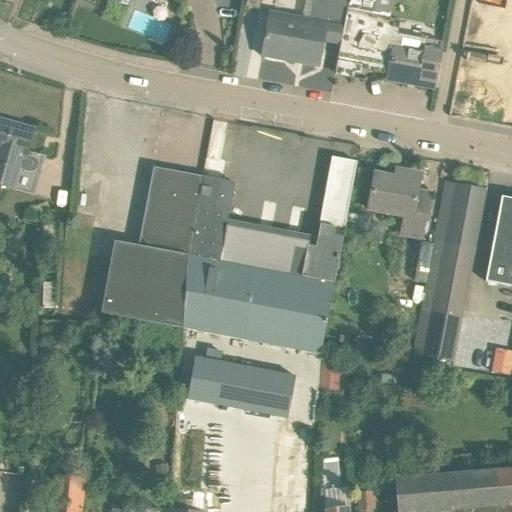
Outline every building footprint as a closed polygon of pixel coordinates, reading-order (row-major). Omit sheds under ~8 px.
[(259,9),(261,0),(246,0),(245,7),(259,9)] [(340,45),(348,0),(305,0),(302,19),(270,13),(262,57),(318,67),(323,41),(340,45)] [(426,40),(397,34),(400,21),(389,19),(393,0),(348,0),(340,45),(335,70),(361,75),(363,64),(389,70),(387,80),(433,89),(440,53),(424,50),(426,40)] [(0,120),(0,185),(14,190),(14,189),(22,192),(29,173),(33,172),(37,169),(38,165),(37,161),(33,158),(27,156),(34,130),(0,120)] [(187,254),(202,177),(153,168),(138,246),(114,242),(101,314),(182,329),(187,254)] [(355,179),(353,189),(364,191),(366,181),(368,171),(357,169),(355,179)] [(398,237),(420,241),(429,195),(417,192),(420,175),(405,173),(404,181),(375,174),(367,211),(367,212),(402,219),(398,237)] [(317,239),(227,222),(234,183),(202,177),(187,254),(182,329),(321,355),(344,229),(320,225),(317,239)] [(485,192),(446,185),(435,245),(420,243),(410,291),(338,278),(324,348),(451,369),(487,188),(486,188),(485,192)] [(511,287),(511,199),(502,198),(486,282),(511,287)] [(354,208),(349,207),(349,208),(346,222),(363,225),(364,226),(367,212),(367,211),(364,210),(354,208)] [(43,284),(43,308),(54,309),(55,284),(43,284)] [(493,371),(511,374),(511,369),(511,350),(497,348),(493,371)] [(193,359),(190,402),(292,406),(295,364),(193,359)] [(321,364),(319,388),(319,390),(339,391),(341,365),(321,364)] [(454,456),(455,466),(472,464),(472,454),(454,456)] [(511,511),(511,469),(395,479),(397,511),(511,511)] [(81,511),(85,480),(54,476),(49,511),(81,511)] [(313,488),(311,511),(324,511),(326,490),(326,489),(313,488)] [(376,509),(374,492),(358,493),(360,511),(376,509)] [(188,511),(189,500),(171,499),(171,511),(170,511),(188,511)]
